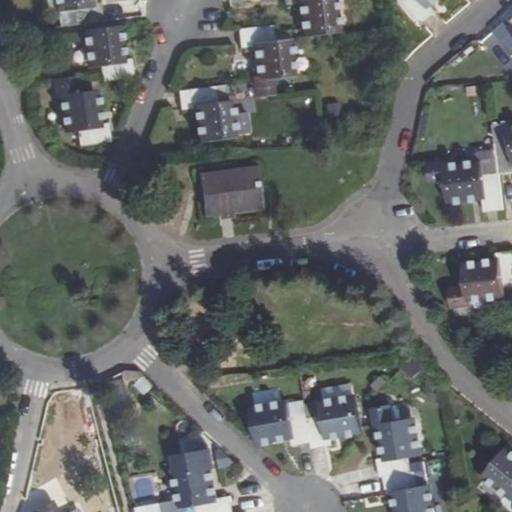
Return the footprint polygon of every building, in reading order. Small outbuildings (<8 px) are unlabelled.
[(87,0),(54,0),(57,10),(67,9),(71,26),(104,21),(101,3),(89,4),(87,0)] [(286,0),(287,3),(302,2),(307,31),(336,28),(332,0),(286,0)] [(401,0),(401,1),(420,24),(435,12),(428,3),(431,0),(401,0)] [(511,24),(508,20),(493,32),(511,55),(511,24)] [(274,26),(236,30),(238,50),(255,48),(259,78),(252,79),(255,98),(274,96),(272,77),(290,75),(286,44),(276,45),(274,26)] [(118,30),(85,34),(90,65),(100,65),(103,81),(133,78),(130,60),(121,61),(118,30)] [(70,77),(51,79),(53,98),(61,97),(64,128),(75,127),(78,145),(109,141),(107,124),(95,125),(92,94),(72,95),(70,77)] [(225,86),(177,92),(179,111),(195,110),(200,140),(247,134),(244,114),(229,117),(225,86)] [(511,139),(496,142),(499,173),(511,171),(511,139)] [(445,161),(426,163),(429,182),(447,180),(450,200),(482,196),(485,211),(504,209),(499,173),(479,175),(477,165),(447,167),(445,161)] [(257,168),(198,176),(204,218),(262,210),(257,168)] [(501,297),(500,285),(511,283),(511,253),(495,256),(496,264),(465,269),(467,289),(448,291),(451,309),(470,306),(469,301),(501,297)] [(204,354),(191,342),(179,355),(183,360),(191,366),(192,368),(204,354)] [(326,409),(327,417),(307,419),(306,419),(310,446),(312,452),(333,448),(332,438),(363,432),(358,403),(326,409)] [(294,448),(310,446),(306,419),(307,419),(305,413),(289,417),(287,407),(255,412),(260,442),(291,438),(294,448)] [(396,425),(392,407),(373,411),(375,428),(384,427),(388,458),(378,460),(380,478),(384,477),(410,473),(408,463),(407,455),(420,453),(415,422),(396,425)] [(228,448),(215,450),(218,468),(232,466),(228,448)] [(209,450),(189,453),(191,472),(178,474),(182,505),(194,503),(194,511),(231,511),(229,497),(214,499),(209,471),(212,469),(209,450)] [(511,456),(505,450),(485,474),(509,494),(511,491),(511,456)] [(399,494),(401,511),(431,511),(428,488),(421,490),(417,472),(410,473),(384,477),(387,495),(399,494)] [(137,505),(151,503),(148,478),(135,480),(137,505)] [(54,511),(49,501),(31,511),(54,511)]
